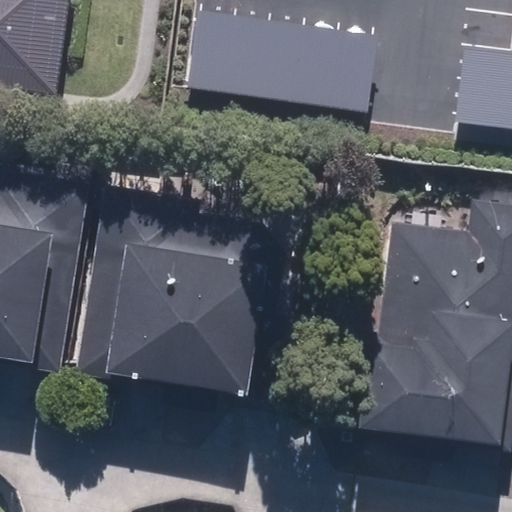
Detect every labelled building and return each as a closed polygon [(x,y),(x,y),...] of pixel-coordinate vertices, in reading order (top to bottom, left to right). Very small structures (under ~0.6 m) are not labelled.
[(0,0),(0,74),(58,84),(70,0),(0,0)] [(373,26),(187,8),(179,89),(365,107),(373,26)] [(0,358),(5,359),(66,368),(95,176),(0,161),(0,358)] [(123,177),(114,239),(141,243),(124,357),(147,360),(260,377),(286,201),(123,177)] [(392,215),(370,412),(479,424),(477,440),(490,442),(511,444),(511,195),(478,192),(474,225),(392,215)]
